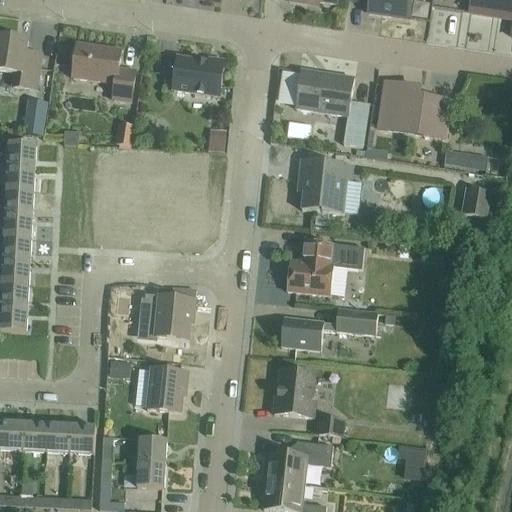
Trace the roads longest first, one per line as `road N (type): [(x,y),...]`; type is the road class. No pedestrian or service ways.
road 1 (residential): [(0,388),(85,393),(92,268),(231,276)]
road 2 (residential): [(511,70),(259,36)]
road 3 (residential): [(231,276),(259,36)]
road 4 (residential): [(259,36),(25,0)]
road 5 (residential): [(211,511),(231,276)]
